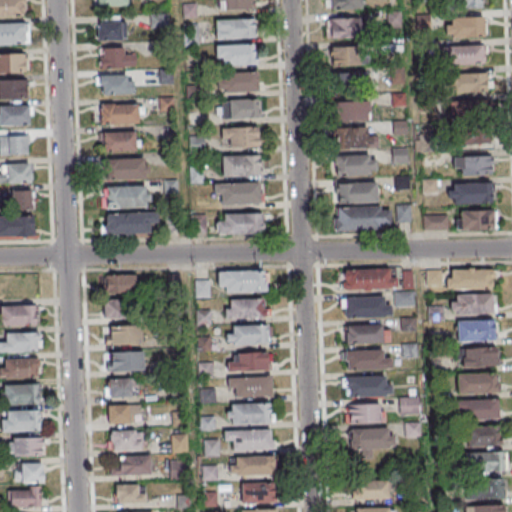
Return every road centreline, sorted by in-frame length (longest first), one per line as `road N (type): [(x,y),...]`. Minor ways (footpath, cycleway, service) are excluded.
road 1 (residential): [(311,511),(289,0)]
road 2 (residential): [(76,511),(55,0)]
road 3 (residential): [(511,248),(0,257)]
